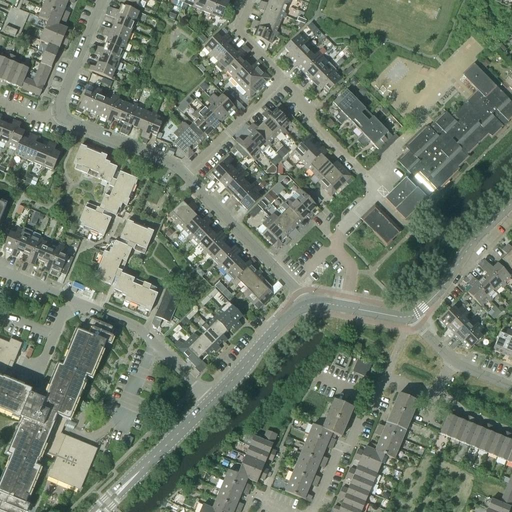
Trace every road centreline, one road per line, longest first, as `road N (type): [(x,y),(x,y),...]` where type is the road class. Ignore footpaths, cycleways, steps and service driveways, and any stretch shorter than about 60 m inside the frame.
road 1 (residential): [(344,307),(350,273),(337,236),(374,190),(284,84)]
road 2 (residential): [(311,511),(338,450),(384,380),(431,398)]
road 3 (residential): [(306,306),(184,176)]
road 4 (residential): [(99,511),(212,401)]
road 5 (residential): [(414,318),(511,205)]
road 6 (residential): [(184,176),(59,114)]
road 7 (residential): [(184,176),(284,84)]
road 8 (residential): [(212,401),(306,306)]
road 9 (residential): [(59,114),(104,0)]
